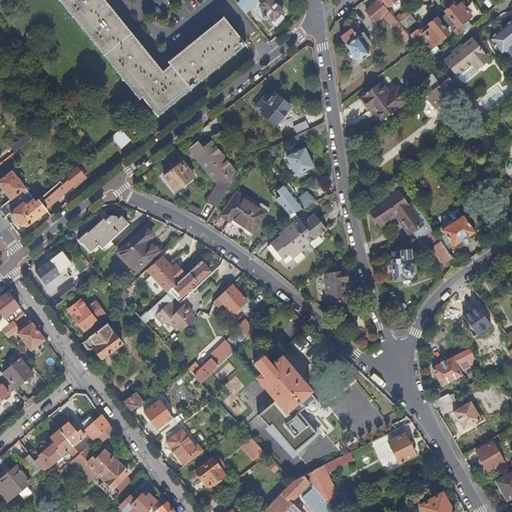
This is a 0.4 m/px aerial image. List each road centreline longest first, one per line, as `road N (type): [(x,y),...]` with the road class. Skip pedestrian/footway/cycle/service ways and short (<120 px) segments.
road 1 (residential): [(316,20),(360,251),(406,387)]
road 2 (residential): [(406,387),(227,245),(109,184)]
road 3 (residential): [(109,184),(316,20)]
road 4 (residential): [(406,387),(415,332),(440,290),(511,240)]
road 5 (residential): [(82,371),(190,511)]
road 6 (residential): [(406,387),(481,511)]
road 7 (residential): [(5,268),(82,371)]
